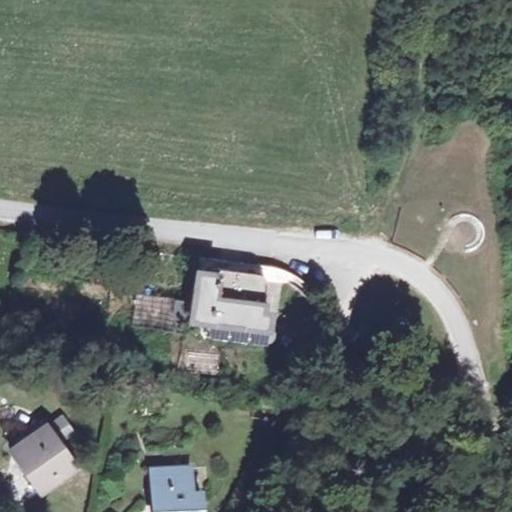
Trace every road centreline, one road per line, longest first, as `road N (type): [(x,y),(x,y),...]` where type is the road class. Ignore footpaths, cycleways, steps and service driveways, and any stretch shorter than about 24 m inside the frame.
road 1 (residential): [(0,210),(366,256),(425,278),(453,309),(511,468)]
road 2 (track): [(268,511),(320,352),(366,256)]
